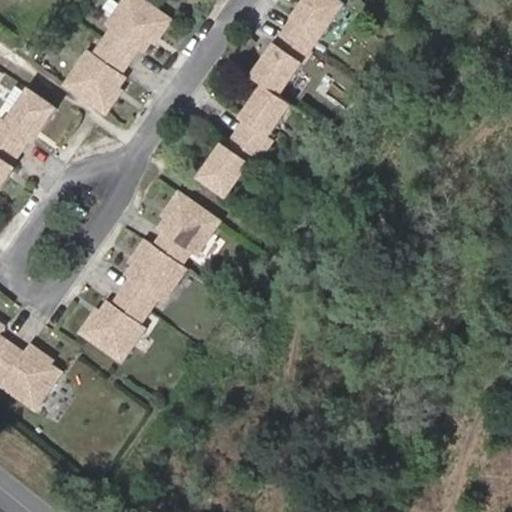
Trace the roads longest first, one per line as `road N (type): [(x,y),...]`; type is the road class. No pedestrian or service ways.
road 1 (residential): [(130,165),(44,304),(5,273),(78,171)]
road 2 (residential): [(130,165),(250,0)]
